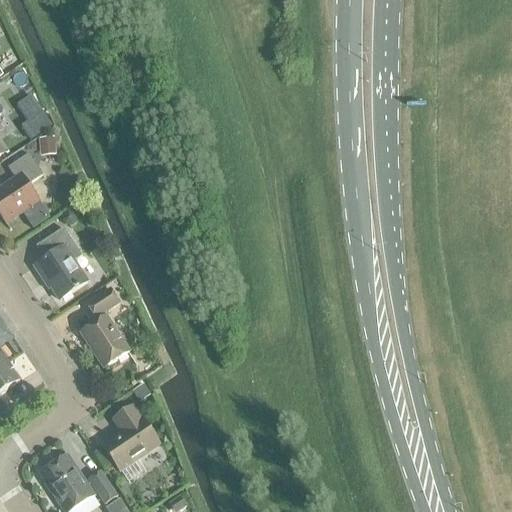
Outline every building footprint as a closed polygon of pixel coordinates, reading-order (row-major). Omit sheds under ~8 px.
[(39,141),(40,159),(55,157),(54,140),(39,141)] [(0,192),(0,217),(5,225),(39,203),(30,190),(31,184),(43,177),(29,156),(8,170),(16,182),(0,192)] [(63,216),(62,221),(65,226),(70,227),(74,224),(75,218),(72,214),(67,213),(63,216)] [(36,249),(45,261),(34,268),(44,284),(47,282),(60,303),(87,285),(73,264),(82,259),(63,231),(36,249)] [(104,315),(119,306),(110,292),(87,308),(96,321),(96,320),(99,324),(81,336),(104,371),(129,354),(104,315)] [(0,418),(8,413),(4,408),(0,401),(0,396),(20,384),(7,365),(0,369),(0,418)] [(133,393),(139,404),(149,398),(143,387),(133,393)] [(103,448),(119,473),(159,447),(142,422),(141,422),(133,409),(114,422),(122,435),(103,448)] [(41,476),(64,511),(72,511),(93,498),(67,458),(41,476)] [(90,482),(105,506),(115,499),(100,475),(90,482)] [(179,500),(169,506),(172,511),(179,511),(185,509),(179,500)]
